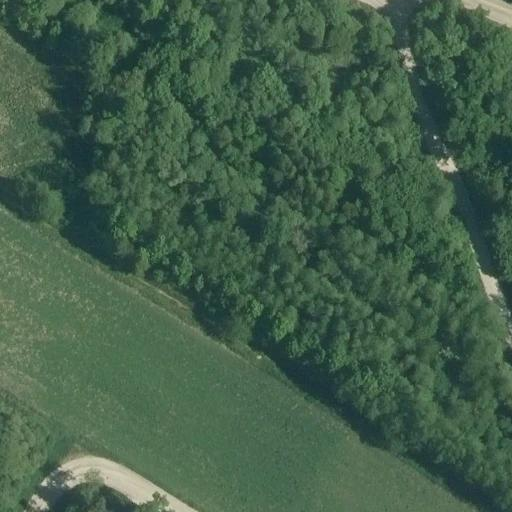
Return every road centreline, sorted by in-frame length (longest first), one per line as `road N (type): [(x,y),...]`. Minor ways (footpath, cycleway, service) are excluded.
road 1 (track): [(384,0),(405,45),(424,125),(467,200),(511,329)]
road 2 (track): [(166,511),(85,469),(63,482),(41,511)]
